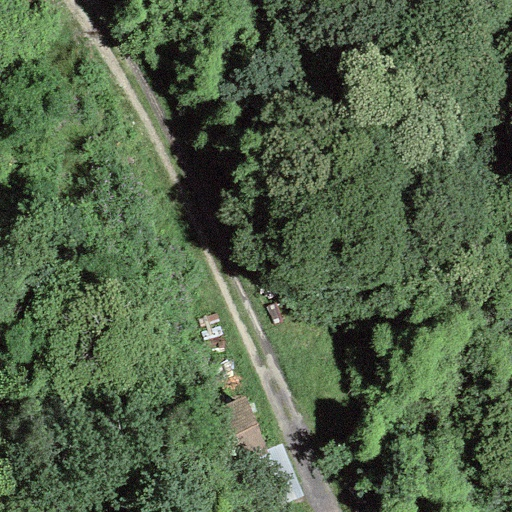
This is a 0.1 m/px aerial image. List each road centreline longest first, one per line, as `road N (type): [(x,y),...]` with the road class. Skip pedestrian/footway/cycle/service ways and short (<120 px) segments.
road 1 (track): [(73,0),(120,68),(214,249),(334,511)]
road 2 (track): [(392,0),(511,144)]
